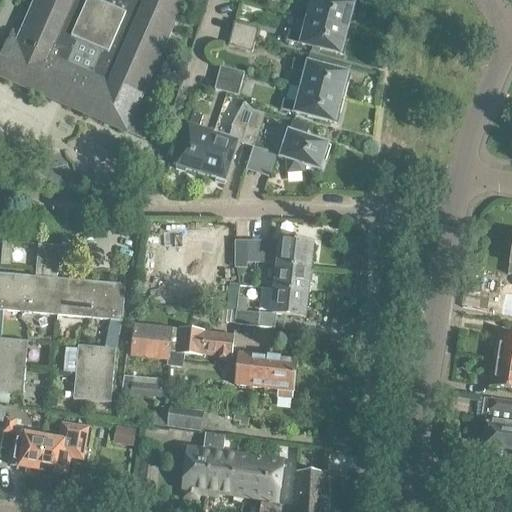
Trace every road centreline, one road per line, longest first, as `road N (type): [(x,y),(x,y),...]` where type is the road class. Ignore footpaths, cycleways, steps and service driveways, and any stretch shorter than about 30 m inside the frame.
road 1 (residential): [(454,215),(0,195)]
road 2 (residential): [(409,489),(454,215)]
road 3 (unknown): [(144,205),(213,0)]
road 4 (residential): [(460,175),(471,129),(511,44)]
